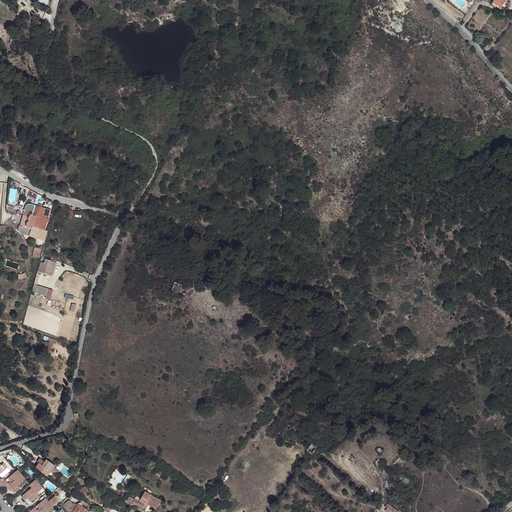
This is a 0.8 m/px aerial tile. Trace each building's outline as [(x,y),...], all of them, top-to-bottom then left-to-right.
[(484,48),(488,52),(495,45),(491,41),(484,48)] [(38,194),(31,190),(27,196),(36,201),(38,194)] [(48,231),(44,230),(51,209),(36,205),(30,204),(28,204),(27,204),(26,205),(26,206),(24,211),(25,211),(24,215),(20,226),(19,225),(19,228),(19,230),(20,231),(21,232),(22,233),(44,241),(45,239),(48,231)] [(40,249),(35,247),(33,254),(33,256),(40,258),(42,249),(40,249)] [(41,262),(38,271),(53,276),(57,262),(46,259),(45,263),(41,262)] [(39,275),(36,274),(32,291),(46,295),(48,289),(36,285),(39,275)] [(39,463),(36,467),(47,476),(55,465),(47,459),(45,462),(40,458),(37,462),(39,463)] [(25,479),(18,470),(8,478),(12,482),(9,485),(13,489),(15,492),(20,489),(17,485),(25,479)] [(38,482),(36,479),(29,485),(32,487),(32,488),(31,489),(30,489),(21,496),(24,499),(27,497),(28,498),(30,500),(33,497),(34,499),(39,495),(37,493),(43,488),(38,482)] [(148,505),(156,509),(161,501),(145,491),(141,498),(140,500),(139,501),(135,499),(131,497),(128,501),(142,509),(146,502),(148,503),(147,504),(148,505)] [(48,501),(45,498),(37,505),(41,509),(38,511),(37,511),(46,511),(52,507),(53,507),(52,506),(55,503),(56,498),(54,496),(48,501)] [(92,511),(91,510),(90,510),(89,511),(87,509),(82,506),(82,504),(81,503),(80,503),(79,503),(78,505),(76,503),(75,505),(73,503),(72,504),(69,500),(65,507),(69,511),(92,511)] [(385,511),(386,511),(399,511),(390,505),(388,503),(385,506),(387,508),(385,511)]
